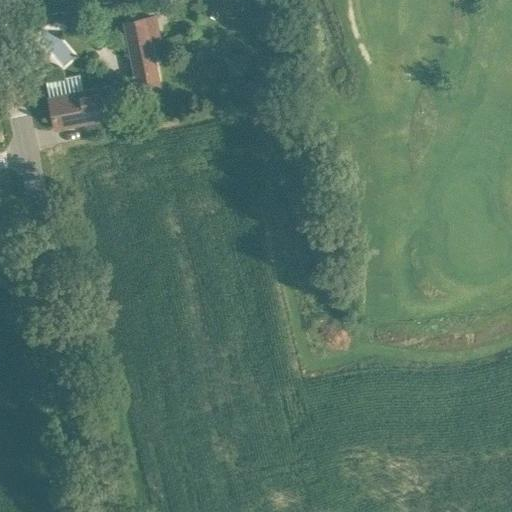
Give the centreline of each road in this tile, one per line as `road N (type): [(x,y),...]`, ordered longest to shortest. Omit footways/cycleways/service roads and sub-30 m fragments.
road 1 (tertiary): [(106,511),(28,156)]
road 2 (tertiary): [(28,156),(0,19)]
